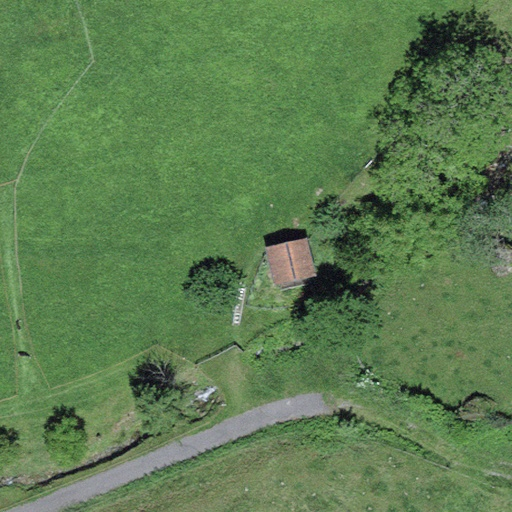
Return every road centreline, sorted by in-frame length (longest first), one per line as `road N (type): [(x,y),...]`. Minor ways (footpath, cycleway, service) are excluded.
road 1 (unclassified): [(23,511),(312,407)]
road 2 (track): [(312,407),(351,407),(511,478)]
